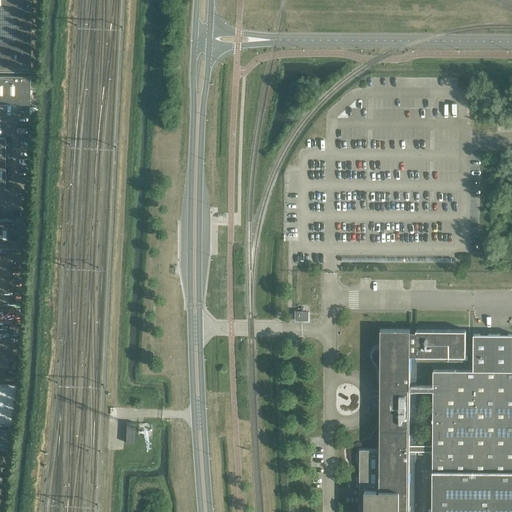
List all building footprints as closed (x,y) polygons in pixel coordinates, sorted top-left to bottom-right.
[(0,0),(0,40),(31,40),(30,0),(0,0)] [(30,93),(30,74),(5,74),(5,103),(30,103),(30,93)] [(0,246),(24,247),(25,228),(25,218),(0,217),(0,246)] [(307,320),(307,311),(297,311),(297,320),(307,320)] [(511,511),(511,334),(474,334),(473,370),(433,370),(433,386),(416,386),(416,356),(448,356),(448,361),(465,362),(466,356),(466,330),(416,330),(416,331),(411,331),(411,329),(382,329),(381,449),(362,449),(361,510),(367,510),(366,511),(414,511),(415,451),(432,451),(432,511),(511,511)] [(0,422),(12,423),(15,381),(0,381),(0,422)] [(135,443),(136,423),(127,423),(126,442),(135,443)] [(0,448),(9,449),(9,429),(0,428),(0,448)]
